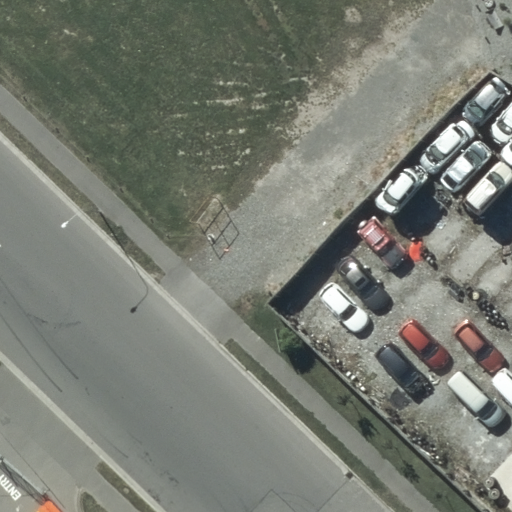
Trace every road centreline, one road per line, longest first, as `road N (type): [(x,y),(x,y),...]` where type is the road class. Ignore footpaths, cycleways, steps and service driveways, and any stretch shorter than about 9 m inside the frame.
road 1 (track): [(113,361),(275,224),(397,64),(453,19)]
road 2 (unclassified): [(0,248),(272,511)]
